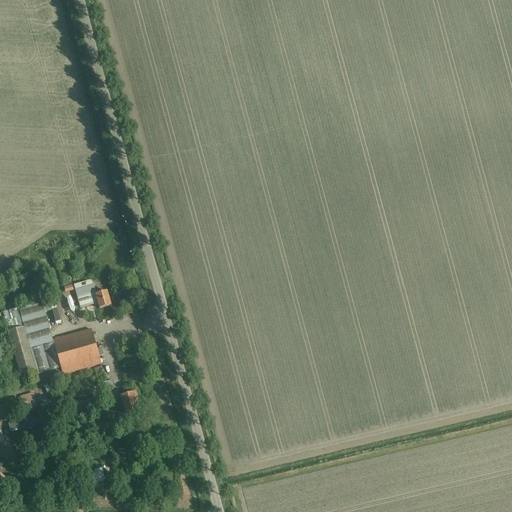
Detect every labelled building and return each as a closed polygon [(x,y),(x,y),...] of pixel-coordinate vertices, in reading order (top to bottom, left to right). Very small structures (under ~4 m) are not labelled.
[(92,280),(73,286),(79,309),(96,304),(98,310),(110,307),(106,292),(96,295),(92,280)] [(40,304),(3,315),(8,333),(25,392),(42,387),(40,383),(62,376),(100,365),(90,331),(52,342),(51,342),(43,313),(52,311),(56,325),(61,324),(54,301),(49,302),(50,305),(41,307),(40,304)] [(105,380),(102,367),(93,369),(97,382),(105,380)] [(120,397),(126,416),(138,413),(135,401),(138,401),(135,392),(120,397)] [(37,408),(33,393),(20,397),(24,412),(37,408)] [(35,420),(8,426),(10,435),(37,428),(35,420)] [(93,472),(95,485),(104,484),(102,471),(93,472)] [(0,472),(0,486),(1,488),(8,480),(0,472)]
